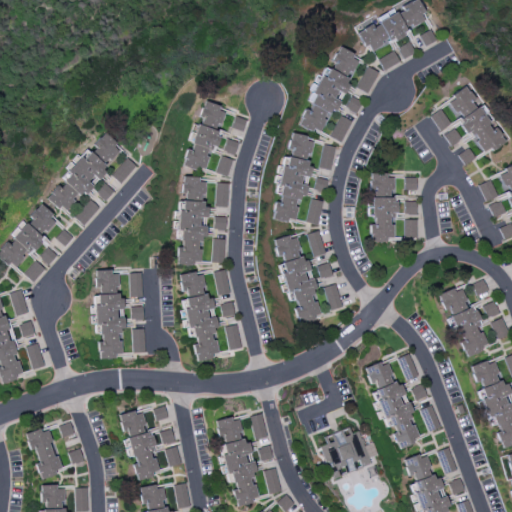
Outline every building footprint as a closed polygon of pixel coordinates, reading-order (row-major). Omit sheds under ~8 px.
[(385,18),(383,14),(375,18),(377,22),(357,33),(367,52),(425,22),(414,0),(412,0),(398,7),(400,10),(385,18)] [(413,53),(407,43),(396,48),(401,59),(413,53)] [(358,56),(336,48),(329,69),(322,66),(306,110),(303,109),(297,126),(320,134),(326,117),(331,118),(337,101),(333,100),(336,92),(344,95),(358,56)] [(398,62),(393,52),(377,60),(383,71),(398,62)] [(377,73),(367,67),(356,87),(366,93),(377,73)] [(502,142),(492,127),(489,128),(464,87),(445,99),(479,156),(502,142)] [(197,121),(219,127),(225,108),(203,102),(197,121)] [(436,131),(447,125),(439,110),(428,115),(436,131)] [(245,120),(233,117),(230,128),(241,132),(245,120)] [(330,138),(340,142),(349,122),(339,117),(330,138)] [(180,165),(205,173),(218,131),(196,125),(189,150),(185,149),(180,165)] [(85,150),(59,179),(62,181),(46,198),(64,214),(102,171),(101,171),(119,150),(103,135),(87,152),(85,150)] [(295,223),(302,185),(298,185),(299,176),(306,178),(313,139),(288,135),(285,155),(283,154),(274,202),(273,202),(270,219),(295,223)] [(328,170),(334,148),(323,145),(317,168),(328,170)] [(213,173),(225,177),(230,160),(219,157),(213,173)] [(134,166),(124,158),(109,177),(119,184),(134,166)] [(511,164),(494,172),(511,215),(511,214),(511,164)] [(392,175),(368,174),(368,191),(392,191),(392,175)] [(203,179),(180,178),(179,201),(202,202),(203,179)] [(413,189),(413,178),(403,178),(403,189),(413,189)] [(494,197),(487,180),(476,185),(483,202),(494,197)] [(225,185),(215,185),(215,207),(225,207),(225,185)] [(394,197),(371,198),(371,225),(368,225),(368,242),(385,242),(385,237),(392,237),(392,222),(394,222),(394,197)] [(321,202),(309,200),(305,223),(316,225),(321,202)] [(175,266),(192,266),(192,262),(202,262),(202,226),(197,226),(197,219),(204,218),(204,202),(177,202),(177,248),(175,248),(175,266)] [(501,213),(496,202),(486,207),(491,218),(501,213)] [(414,214),(414,203),(404,203),(404,214),(414,214)] [(0,249),(0,260),(31,284),(44,267),(45,268),(54,255),(45,248),(38,256),(32,252),(57,219),(36,204),(11,238),(10,237),(0,249)] [(224,218),(212,217),(211,230),(224,230),(224,218)] [(415,221),(404,221),(404,238),(415,238),(415,221)] [(60,252),(71,237),(60,229),(49,244),(60,252)] [(323,254),(318,232),(306,235),(311,257),(323,254)] [(271,241),(276,261),(284,294),(290,293),(293,307),(291,307),(295,321),(318,315),(309,280),(303,281),(301,272),(304,272),(295,235),(271,241)] [(221,240),(210,240),(210,261),(221,261),(221,240)] [(318,279),(330,275),(327,263),(314,267),(318,279)] [(113,268),(92,272),(95,289),(97,288),(98,295),(89,297),(95,325),(97,325),(100,342),(94,343),(98,360),(120,355),(116,335),(123,333),(120,318),(114,319),(113,311),(121,309),(113,268)] [(228,293),(223,270),(211,272),(216,296),(228,293)] [(210,309),(211,299),(205,299),(205,291),(201,281),(202,274),(184,273),(178,275),(178,285),(180,292),(178,300),(186,320),(185,328),(192,329),(191,331),(196,343),(192,345),(191,350),(196,362),(217,353),(211,336),(211,330),(214,329),(215,318),(210,309)] [(140,274),(128,274),(128,297),(140,297),(140,274)] [(472,297),(484,291),(479,280),(467,285),(472,297)] [(329,311),(340,307),(333,285),(321,289),(329,311)] [(463,358),(478,351),(477,348),(484,345),(457,286),(436,296),(445,317),(442,318),(448,332),(454,329),(459,341),(456,342),(463,358)] [(8,293),(14,316),(26,313),(20,290),(8,293)] [(0,302),(0,382),(21,377),(0,302)] [(494,314),(489,302),(477,307),(483,319),(494,314)] [(502,335),(497,319),(486,322),(491,339),(502,335)] [(225,350),(238,349),(236,325),(223,327),(225,350)] [(131,353),(143,353),(143,330),(131,330),(131,353)] [(25,347),(31,370),(43,367),(37,344),(25,347)] [(507,380),(511,378),(511,354),(511,353),(499,358),(507,380)] [(395,359),(404,381),(416,376),(407,354),(395,359)] [(487,427),(492,425),(499,446),(511,442),(511,416),(507,399),(504,400),(491,359),(466,367),(473,387),(474,387),(487,427)] [(385,431),(390,430),(396,449),(418,441),(404,399),(401,400),(388,360),(363,369),(368,385),(370,384),(385,431)] [(150,409),(153,421),(166,418),(164,406),(150,409)] [(141,410),(116,417),(120,432),(120,433),(128,461),(129,461),(134,480),(157,473),(151,453),(153,452),(141,410)] [(253,440),(265,437),(259,414),(247,417),(253,440)] [(251,463),(244,463),(241,455),(248,453),(248,443),(243,443),(243,439),(236,419),(220,419),(215,421),(215,438),(216,445),(224,470),(224,484),(230,490),(235,507),(255,500),(255,496),(249,476),(255,474),(251,463)] [(72,434),(68,422),(56,427),(60,438),(72,434)] [(23,435),(28,451),(33,449),(37,463),(34,464),(38,478),(58,472),(46,428),(23,435)] [(357,432),(371,464),(333,480),(319,448),(326,445),(323,439),(349,428),(352,435),(357,432)] [(157,433),(160,445),(172,442),(169,430),(157,433)] [(166,467),(179,464),(175,447),(162,450),(166,467)] [(256,448),(257,461),(270,460),(269,447),(256,448)] [(70,465),(81,461),(77,449),(66,453),(70,465)] [(447,507),(424,453),(401,463),(409,480),(404,482),(416,511),(443,511),(442,509),(447,507)] [(279,491),(273,468),(260,471),(266,494),(279,491)] [(172,485),(174,509),(187,508),(184,483),(172,485)] [(166,511),(161,484),(137,489),(140,509),(138,509),(138,511),(166,511)] [(37,487),(37,511),(62,511),(62,486),(37,487)] [(85,511),(85,489),(74,489),(74,511),(85,511)]
